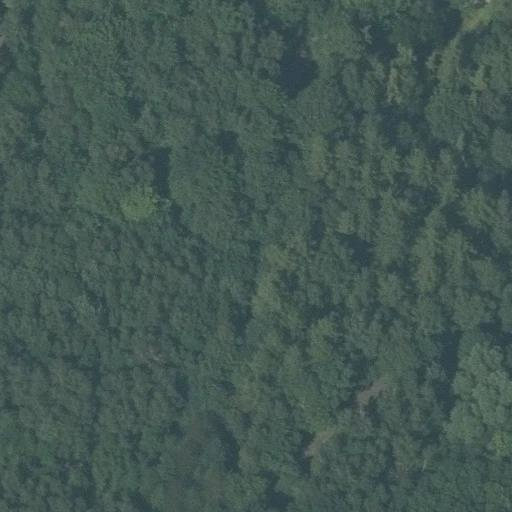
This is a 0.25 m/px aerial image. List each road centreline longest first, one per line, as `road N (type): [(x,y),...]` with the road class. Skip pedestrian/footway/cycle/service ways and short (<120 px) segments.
road 1 (track): [(230,511),(230,450),(252,295),(312,142),(304,97),(237,0)]
road 2 (track): [(261,511),(295,453),(391,379),(511,368)]
